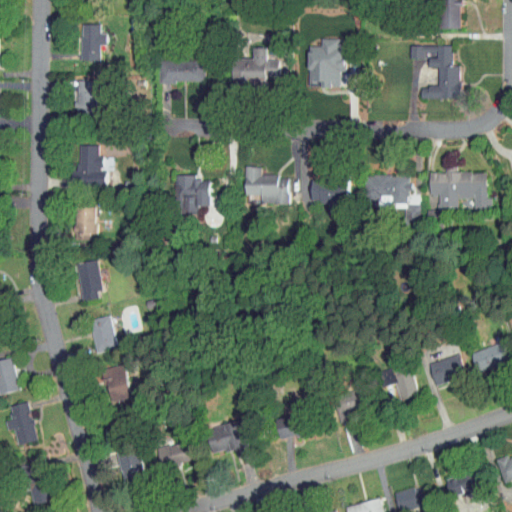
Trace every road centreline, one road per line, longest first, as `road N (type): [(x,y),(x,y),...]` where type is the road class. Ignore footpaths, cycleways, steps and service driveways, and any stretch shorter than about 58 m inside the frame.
road 1 (residential): [(40,0),(43,293),(100,511)]
road 2 (residential): [(510,0),(511,68),(496,113),(468,127),(172,128)]
road 3 (residential): [(511,414),(371,464),(186,511)]
